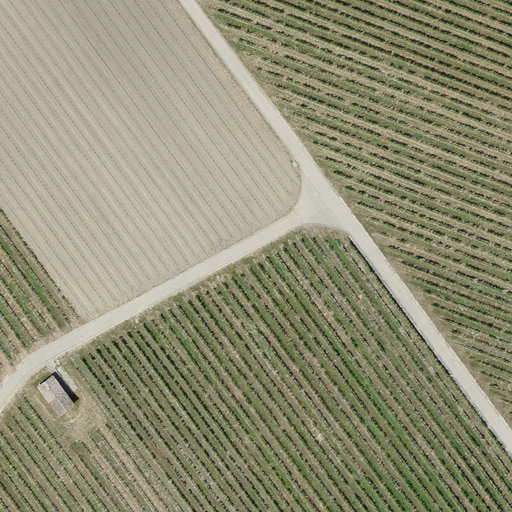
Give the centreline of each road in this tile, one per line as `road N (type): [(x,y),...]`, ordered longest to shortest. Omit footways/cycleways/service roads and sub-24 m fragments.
road 1 (track): [(183,0),(322,195),(23,368),(0,404)]
road 2 (track): [(322,195),(511,448)]
